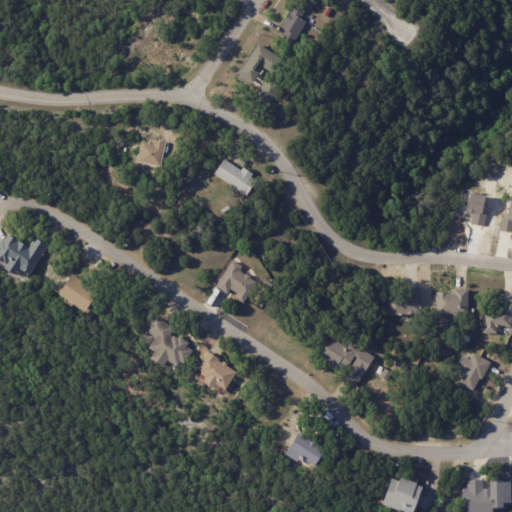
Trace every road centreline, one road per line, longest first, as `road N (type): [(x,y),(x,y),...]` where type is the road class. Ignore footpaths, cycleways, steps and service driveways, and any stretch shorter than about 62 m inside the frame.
road 1 (residential): [(511,447),(392,452),(351,430),(300,377),(56,216),(15,201),(0,204)]
road 2 (residential): [(511,266),(362,256),(326,236),(277,155),(188,95)]
road 3 (residential): [(188,95),(46,98),(0,91)]
